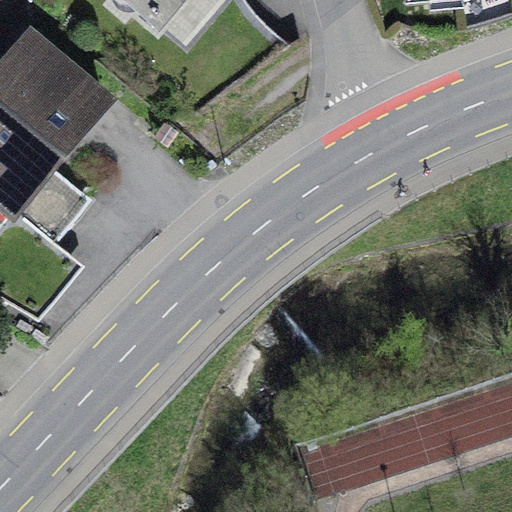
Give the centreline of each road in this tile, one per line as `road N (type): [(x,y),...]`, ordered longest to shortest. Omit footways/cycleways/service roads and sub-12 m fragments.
road 1 (secondary): [(0,491),(191,289),(298,200),(402,139)]
road 2 (residential): [(402,139),(341,0)]
